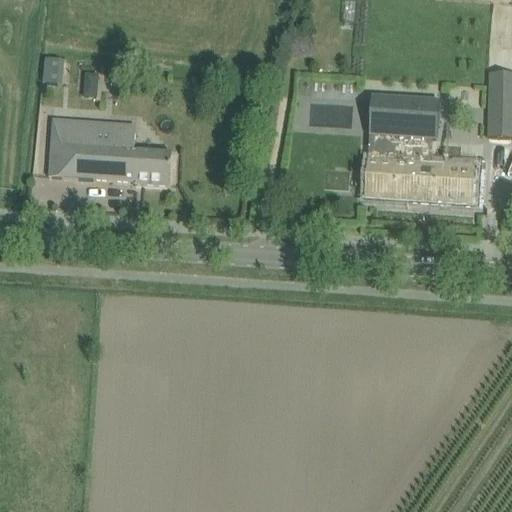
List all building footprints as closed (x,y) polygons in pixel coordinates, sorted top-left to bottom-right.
[(359,0),(360,17),(385,17),(385,0),(359,0)] [(65,90),(102,94),(106,56),(89,54),(87,74),(67,72),(65,90)] [(45,62),(44,74),(64,76),(65,64),(45,62)] [(408,139),(412,88),(373,86),(365,202),(415,205),(417,172),(405,171),(407,139),(408,139)] [(442,90),(412,88),(408,139),(407,139),(405,171),(417,172),(415,205),(475,209),(477,172),(436,169),(442,90)] [(511,90),(490,90),(490,128),(511,128),(511,90)] [(53,123),(49,180),(136,186),(136,187),(170,189),(173,157),(133,154),(135,129),(53,123)]
